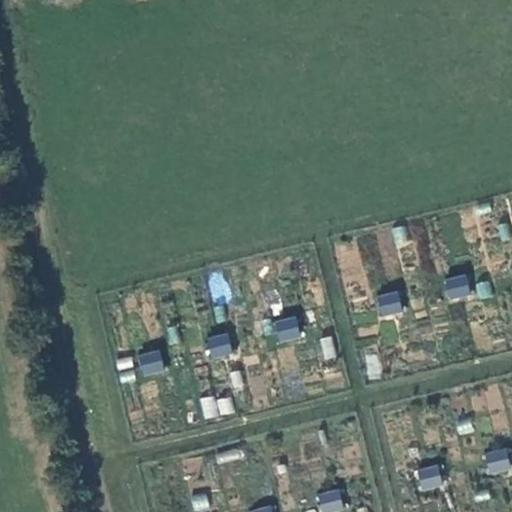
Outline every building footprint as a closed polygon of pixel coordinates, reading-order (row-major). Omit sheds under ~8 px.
[(447,301),(471,293),(464,273),(440,281),(447,301)] [(380,316),(402,311),(397,291),(375,296),(380,316)] [(271,323),(278,343),(301,336),(294,315),(271,323)] [(211,360),(232,354),(227,333),(205,338),(211,360)] [(142,377),(165,370),(158,349),(136,356),(142,377)] [(204,420),(234,412),(229,394),(199,402),(204,420)] [(488,474),(510,469),(506,448),(483,452),(488,474)] [(415,469),(419,491),(442,487),(438,465),(415,469)] [(320,511),(337,511),(345,510),(338,488),(316,495),(320,511)] [(190,495),(193,511),(197,511),(209,509),(205,492),(190,495)]
